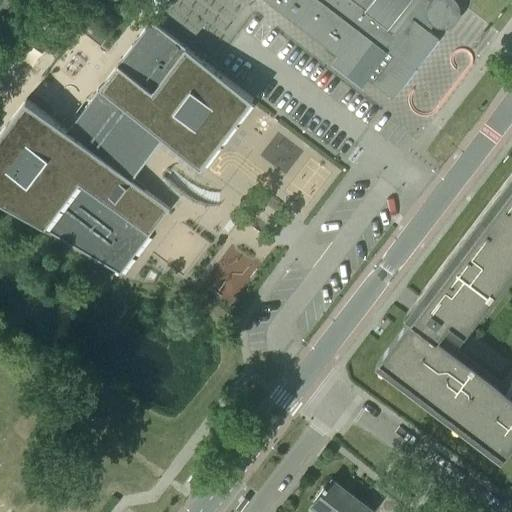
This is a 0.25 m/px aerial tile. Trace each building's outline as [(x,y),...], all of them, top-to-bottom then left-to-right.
[(436,37),(437,38),(438,37),(429,30),(451,0),(266,0),(266,1),(267,1),(267,0),(268,0),(291,17),(290,19),(291,19),(292,18),(315,35),(314,37),(316,36),(339,54),(331,63),(332,64),(333,62),(363,85),(368,78),(392,97),(393,96),(391,95),(413,67),(415,68),(415,67),(414,66),(436,37)] [(101,45),(109,34),(80,12),(72,23),(101,45)] [(26,99),(0,132),(0,201),(120,273),(169,208),(131,179),(163,137),(201,166),(253,98),(151,20),(67,130),(26,99)] [(511,367),(472,337),(511,284),(511,171),(417,295),(422,299),(374,363),(500,459),(511,442),(511,391),(511,389),(511,367)] [(370,511),(372,510),(357,498),(356,499),(341,488),(342,487),(332,479),(327,486),(325,484),(323,487),(323,488),(314,500),(315,501),(312,506),(320,511),(370,511)]
